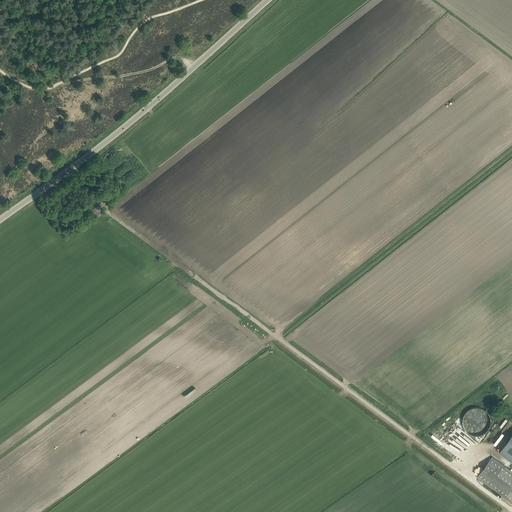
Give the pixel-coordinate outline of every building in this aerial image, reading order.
[(478,435),(480,435),(482,435),(485,433),(487,431),(489,429),(490,426),(491,423),(491,419),(490,415),(488,413),(486,410),(483,409),(479,407),(475,407),(471,408),(468,410),(465,413),(463,417),(463,420),(463,424),(464,427),(466,430),(468,432),(470,434),(474,435),(478,435)] [(448,433),(447,435),(458,443),(459,441),(448,433)] [(511,435),(496,458),(511,469),(511,435)] [(453,455),(455,453),(448,447),(449,445),(446,442),(442,447),(453,455)] [(511,502),(511,471),(492,457),(478,477),(511,502)]
